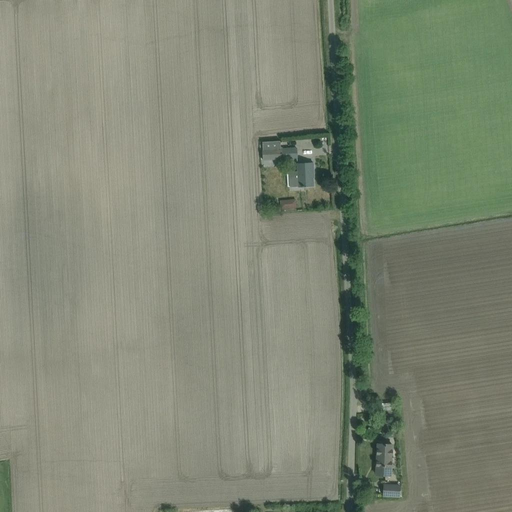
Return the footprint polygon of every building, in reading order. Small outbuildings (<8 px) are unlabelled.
[(296,148),(281,149),(281,141),(262,142),(263,150),(262,150),(263,160),(297,158),(296,148)] [(314,174),(313,163),(297,164),(298,171),(291,172),(292,187),(302,187),(304,187),(304,186),(313,186),(313,174),(314,174)] [(395,402),(380,403),(382,417),(390,417),(391,431),(398,431),(396,416),(395,402)] [(391,475),(393,445),(377,444),(376,475),(391,475)] [(384,496),(394,496),(399,497),(400,486),(394,485),(384,485),(384,496)]
